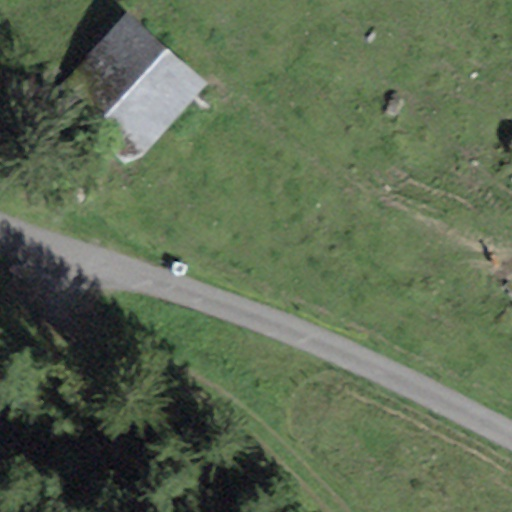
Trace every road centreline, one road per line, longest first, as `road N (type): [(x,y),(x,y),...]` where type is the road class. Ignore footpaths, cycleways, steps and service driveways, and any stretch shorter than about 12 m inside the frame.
road 1 (track): [(511,445),(366,370),(0,234)]
road 2 (track): [(0,235),(102,354),(223,415),(355,511)]
